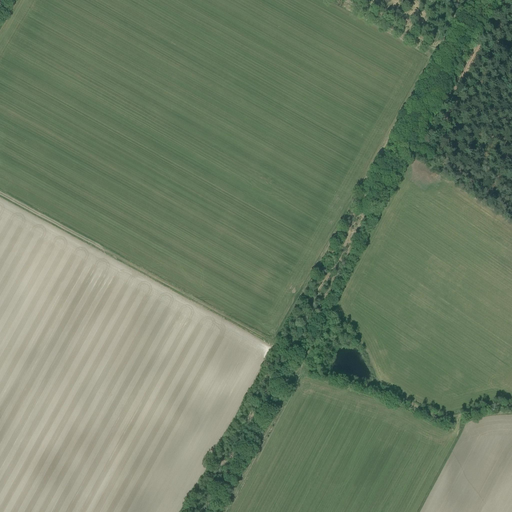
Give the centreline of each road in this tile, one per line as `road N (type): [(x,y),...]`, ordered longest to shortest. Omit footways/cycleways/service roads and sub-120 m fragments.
road 1 (track): [(511,405),(437,418),(301,370),(226,511)]
road 2 (track): [(500,0),(424,134),(425,147),(511,209)]
